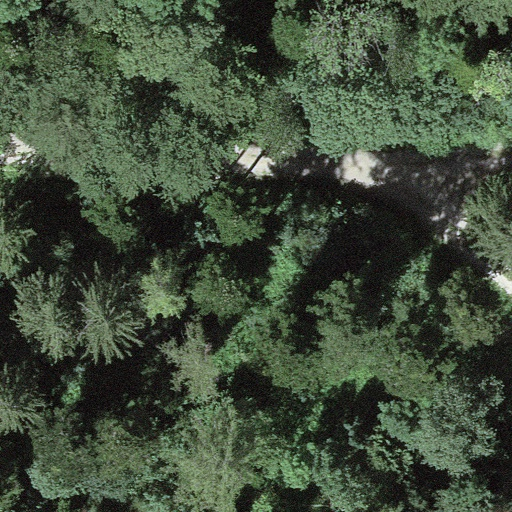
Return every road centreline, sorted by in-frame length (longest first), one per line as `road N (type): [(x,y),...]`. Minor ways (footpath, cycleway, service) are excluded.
road 1 (track): [(403,161),(0,147)]
road 2 (track): [(403,161),(439,219),(511,277)]
